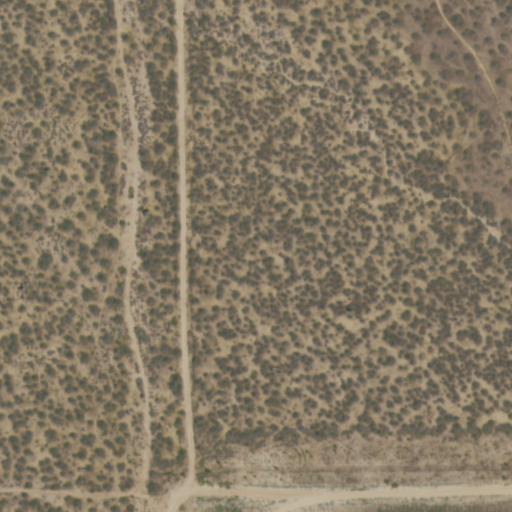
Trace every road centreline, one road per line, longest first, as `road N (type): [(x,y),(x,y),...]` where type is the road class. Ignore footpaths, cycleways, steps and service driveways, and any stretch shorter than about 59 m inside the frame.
road 1 (track): [(161,511),(122,0)]
road 2 (track): [(511,482),(200,482),(161,509)]
road 3 (track): [(161,509),(0,506)]
